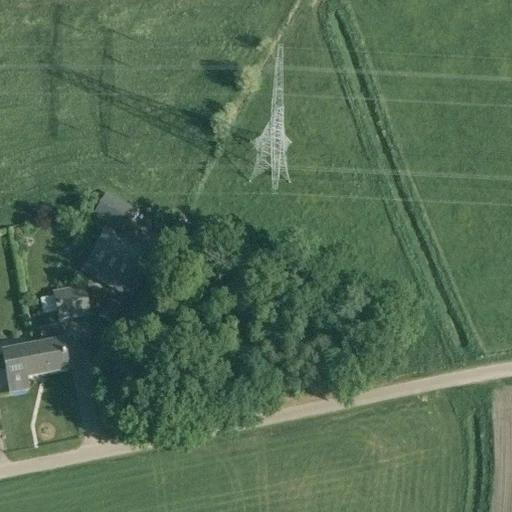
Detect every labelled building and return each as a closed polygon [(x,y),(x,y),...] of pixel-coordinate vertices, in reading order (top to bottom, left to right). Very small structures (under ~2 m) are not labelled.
[(92,217),(121,233),(135,209),(106,192),(92,217)] [(82,272),(121,295),(145,257),(104,232),(82,272)] [(52,293),(58,322),(91,316),(85,287),(52,293)] [(99,317),(112,325),(121,308),(109,300),(99,317)] [(43,346),(33,347),(35,361),(38,361),(42,377),(68,372),(62,342),(60,342),(57,327),(40,330),(43,346)] [(2,353),(9,394),(28,390),(26,380),(42,377),(38,361),(35,361),(33,347),(2,353)]
